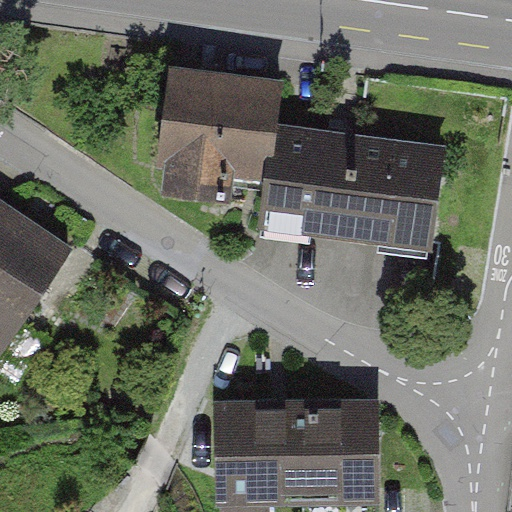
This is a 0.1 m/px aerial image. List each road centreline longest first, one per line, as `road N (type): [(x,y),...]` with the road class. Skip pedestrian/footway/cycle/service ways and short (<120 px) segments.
road 1 (residential): [(482,419),(349,354),(0,133)]
road 2 (tertiary): [(511,26),(324,0)]
road 3 (residential): [(482,419),(511,263)]
